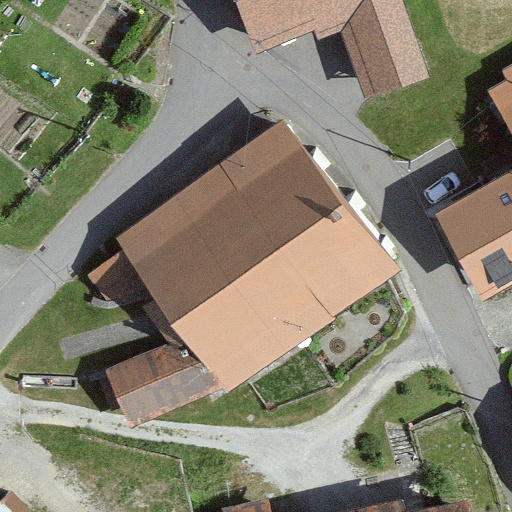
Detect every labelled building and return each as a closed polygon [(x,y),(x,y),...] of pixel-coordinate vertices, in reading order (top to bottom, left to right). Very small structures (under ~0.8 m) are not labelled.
[(389,0),(240,0),(255,38),(352,23),(379,93),(423,73),(389,0)] [(511,55),(489,69),(511,108),(511,55)] [(272,107),(104,233),(180,334),(219,385),(386,259),(272,107)] [(511,264),(511,164),(433,205),(475,285),(511,264)] [(219,385),(180,334),(100,357),(121,419),(219,385)] [(446,511),(432,453),(209,507),(210,511),(446,511)]
